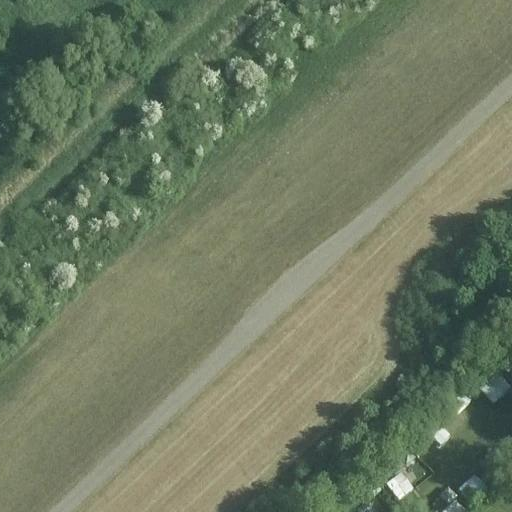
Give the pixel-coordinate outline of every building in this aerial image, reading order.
[(511,386),(491,365),(474,382),(496,405),(511,389),(511,386)] [(450,409),(463,420),(478,403),(465,392),(450,409)] [(426,429),(443,445),(453,434),(437,418),(426,429)] [(511,439),(488,457),(501,475),(511,467),(511,439)] [(390,480),(397,496),(415,488),(408,472),(390,480)] [(462,490),(476,504),(489,490),(475,477),(462,490)] [(471,511),(450,491),(435,505),(441,511),(471,511)]
